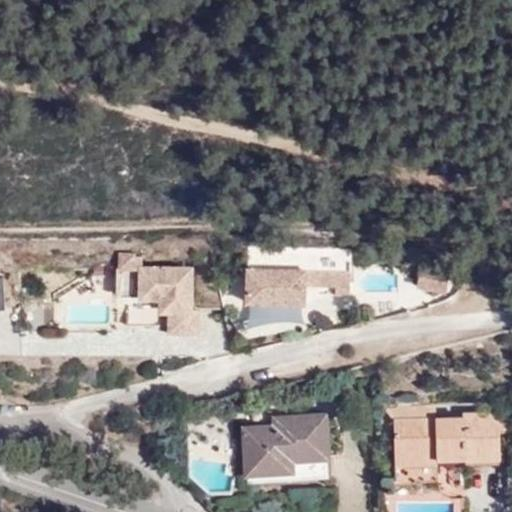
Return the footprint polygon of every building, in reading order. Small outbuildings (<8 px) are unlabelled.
[(249,272),(260,272),(352,274),(353,261),(250,257),(249,272)] [(171,305),(171,327),(172,332),(199,333),(198,312),(192,310),(191,273),(164,273),(164,270),(119,269),(119,298),(128,298),(127,327),(163,327),(163,305),(171,305)] [(352,274),(260,272),(260,287),(249,287),(249,305),(306,307),(307,288),(307,281),(317,282),(317,289),(352,290),(352,274)] [(260,287),(260,272),(249,272),(249,287),(260,287)] [(163,327),(171,327),(171,305),(163,305),(163,327)] [(395,420),(397,455),(451,452),(451,460),(503,458),(500,413),(464,414),(464,417),(438,418),(437,404),(387,408),(395,420)] [(293,458),(330,456),(327,415),(278,418),(278,424),(246,427),(249,472),(293,468),(293,458)] [(451,452),(397,455),(397,466),(438,465),(438,460),(451,460),(451,452)] [(331,476),(330,456),(293,458),(293,468),(249,472),(249,482),(331,476)]
